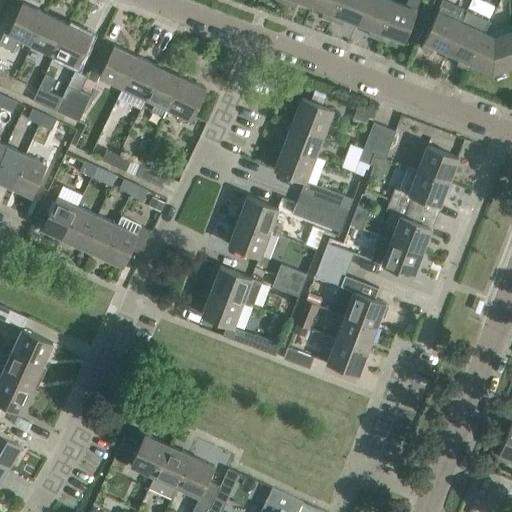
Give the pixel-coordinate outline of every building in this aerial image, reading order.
[(322,16),(332,20),(340,0),(313,0),(312,4),(324,9),(322,16)] [(345,17),(358,22),(366,0),(340,0),(332,20),(343,23),(345,17)] [(368,33),(379,38),(393,0),(366,0),(358,22),(371,27),(368,33)] [(395,0),(393,0),(379,38),(389,41),(391,35),(405,41),(412,22),(418,9),(417,8),(420,0),(407,0),(406,4),(395,0)] [(435,46),(448,51),(467,10),(456,5),(445,0),(442,0),(439,9),(421,47),(432,52),(435,46)] [(19,38),(33,45),(48,13),(23,1),(9,31),(5,29),(0,40),(0,42),(14,49),(19,38)] [(468,68),(471,62),(470,62),(484,30),(473,25),(478,14),(467,10),(448,51),(460,57),(457,63),(468,68)] [(33,45),(55,55),(70,23),(48,13),(33,45)] [(70,23),(55,55),(78,66),(92,34),(70,23)] [(511,29),(495,35),(494,72),(511,65),(511,29)] [(470,62),(471,62),(494,72),(495,35),(484,30),(470,62)] [(100,75),(123,85),(124,86),(139,56),(115,44),(100,75)] [(146,96),(147,97),(161,66),(139,56),(124,86),(123,85),(118,96),(140,108),(146,96)] [(168,107),(170,107),(184,77),(161,66),(147,97),(155,101),(152,109),(164,115),(168,107)] [(0,83),(12,89),(18,78),(0,69),(0,83)] [(57,111),(68,116),(80,90),(87,75),(76,70),(57,111)] [(184,77),(170,107),(192,118),(206,87),(184,77)] [(18,78),(12,89),(21,93),(26,82),(18,78)] [(315,89),(311,98),(323,103),(326,93),(315,89)] [(80,90),(68,116),(78,121),(90,95),(80,90)] [(1,105),(13,110),(18,100),(6,95),(1,105)] [(302,96),(293,121),(324,134),(334,108),(302,96)] [(28,117),(41,123),(45,113),(33,107),(28,117)] [(45,113),(41,123),(52,128),(57,118),(45,113)] [(293,121),(284,145),(315,157),(324,134),(293,121)] [(374,121),(363,149),(374,153),(375,151),(376,152),(386,126),(374,121)] [(396,130),(386,126),(376,152),(386,156),(396,130)] [(0,158),(0,180),(12,186),(27,153),(7,144),(0,158)] [(427,144),(418,168),(450,180),(459,156),(427,144)] [(306,179),(301,191),(351,209),(354,200),(315,185),(324,160),(315,157),(284,145),(275,168),(306,179)] [(102,158),(115,164),(120,154),(107,148),(102,158)] [(374,153),(363,149),(359,160),(370,164),(374,153)] [(374,153),(370,164),(376,166),(373,174),(382,177),(390,157),(386,156),(376,152),(375,151),(374,153)] [(27,153),(12,186),(32,195),(47,162),(27,153)] [(115,164),(138,175),(143,164),(131,159),(120,154),(115,164)] [(80,169),(92,175),(97,165),(85,159),(80,169)] [(143,164),(138,175),(162,186),(167,175),(143,164)] [(92,175),(105,180),(112,184),(117,174),(97,165),(92,175)] [(395,185),(390,198),(409,205),(413,194),(441,204),(450,180),(418,168),(410,165),(401,188),(395,185)] [(120,187),(132,193),(136,183),(124,177),(120,187)] [(132,193),(144,198),(148,188),(136,183),(132,193)] [(301,191),(297,202),(346,220),(351,209),(301,191)] [(43,228),(64,237),(79,205),(58,195),(43,228)] [(247,195),(238,219),(270,231),(280,235),(284,225),(274,221),(279,207),(247,195)] [(149,204),(160,210),(164,201),(153,196),(149,204)] [(396,225),(391,238),(423,251),(432,226),(405,216),(409,205),(390,198),(387,208),(390,209),(386,222),(396,225)] [(346,220),(297,202),(293,212),(342,231),(346,220)] [(64,237),(83,246),(98,214),(79,205),(64,237)] [(83,246),(103,255),(118,223),(98,214),(83,246)] [(118,223),(103,255),(123,265),(131,247),(142,252),(153,230),(140,224),(121,215),(118,223)] [(270,231),(238,219),(229,243),(261,255),(270,231)] [(423,251),(391,238),(382,262),(414,275),(423,251)] [(328,242),(324,252),(350,262),(354,252),(328,242)] [(282,265),(278,274),(305,284),(318,250),(311,248),(301,273),(282,265)] [(324,252),(320,263),(346,273),(350,262),(324,252)] [(346,273),(320,263),(315,275),(341,285),(346,273)] [(221,265),(211,290),(242,303),(243,301),(254,305),(263,281),(252,277),(221,265)] [(305,284),(278,274),(274,286),(300,296),(305,284)] [(355,289),(345,314),(377,327),(386,301),(355,289)] [(242,303),(211,290),(202,313),(234,325),(242,303)] [(309,291),(306,298),(318,303),(320,295),(309,291)] [(480,312),(485,300),(479,298),(475,310),(480,312)] [(297,322),(311,327),(319,303),(305,299),(297,322)] [(0,316),(23,327),(11,352),(42,366),(54,341),(24,328),(29,317),(0,303),(0,316)] [(345,314),(337,336),(369,348),(377,327),(345,314)] [(250,344),(276,354),(281,343),(254,333),(250,344)] [(369,348),(337,336),(328,361),(359,373),(369,348)] [(284,357),(310,367),(314,356),(288,346),(284,357)] [(46,367),(42,366),(11,352),(1,374),(32,388),(33,388),(37,377),(41,379),(46,367)] [(0,413),(6,403),(22,411),(32,388),(1,374),(0,377),(0,413)] [(499,452),(511,457),(511,420),(511,421),(499,452)] [(0,462),(8,467),(22,443),(0,430),(0,462)] [(131,463),(156,475),(170,444),(145,433),(131,463)] [(156,475),(179,485),(193,454),(170,444),(156,475)] [(206,511),(208,509),(210,509),(216,497),(215,497),(221,485),(208,479),(215,465),(193,454),(179,485),(200,495),(192,511),(206,511)] [(0,480),(8,467),(0,462),(0,480)] [(297,511),(303,500),(272,486),(260,511),(297,511)] [(208,509),(206,511),(221,511),(226,502),(216,497),(210,509),(208,509)]
